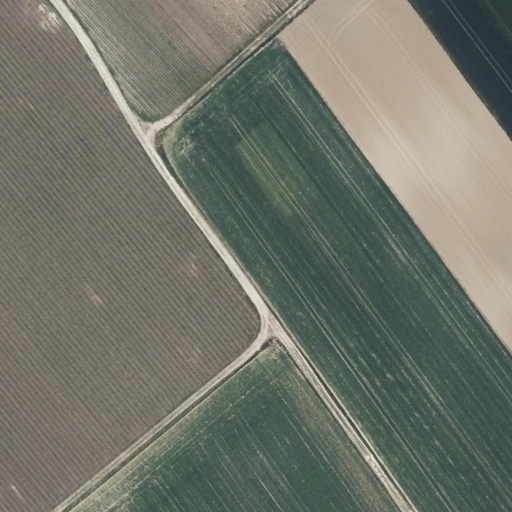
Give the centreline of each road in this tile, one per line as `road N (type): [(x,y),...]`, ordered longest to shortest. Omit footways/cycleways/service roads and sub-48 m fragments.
road 1 (track): [(137,128),(279,327),(56,511)]
road 2 (track): [(56,0),(88,39),(137,128),(165,124),(307,0)]
road 3 (track): [(409,511),(279,327)]
